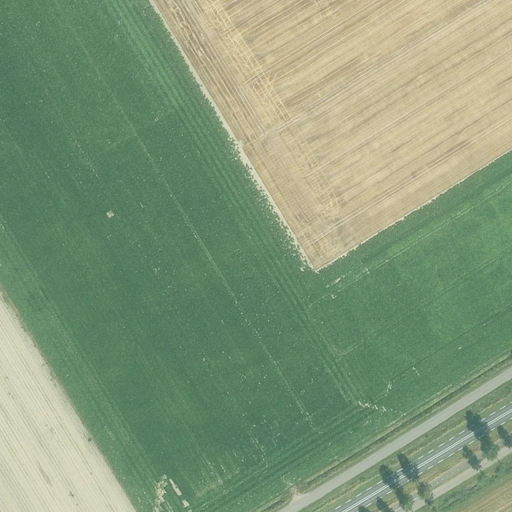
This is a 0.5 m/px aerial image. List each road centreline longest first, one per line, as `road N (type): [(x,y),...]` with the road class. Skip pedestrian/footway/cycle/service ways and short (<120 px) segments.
road 1 (unclassified): [(287,511),(511,372)]
road 2 (primary): [(345,511),(511,410)]
road 3 (unclassified): [(405,511),(511,447)]
